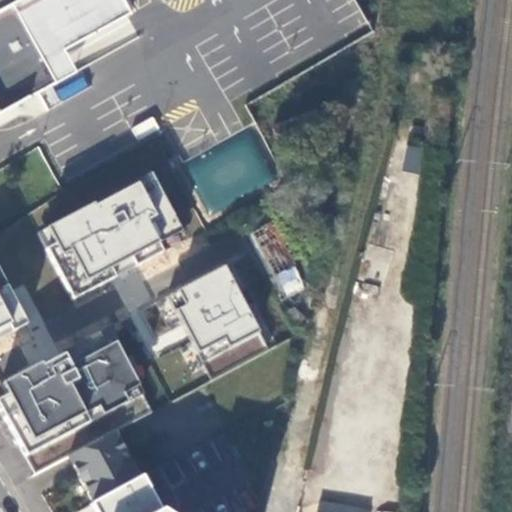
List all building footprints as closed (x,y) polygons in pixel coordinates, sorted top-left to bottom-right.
[(0,0),(0,115),(17,106),(76,74),(64,52),(130,16),(121,0),(0,0)] [(344,64),(367,63),(373,37),(343,51),(344,64)] [(247,99),(260,92),(255,83),(242,90),(247,99)] [(274,129),(282,148),(324,132),(317,113),(274,129)] [(327,172),(301,186),(306,197),(333,183),(327,172)] [(35,235),(71,301),(184,241),(149,175),(35,235)] [(266,227),(262,218),(248,225),(252,234),(266,227)] [(252,234),(248,225),(239,229),(261,271),(267,281),(272,278),(275,277),(252,234)] [(271,225),(266,227),(252,234),(275,277),(272,278),(280,294),(302,283),(284,250),(290,247),(284,235),(278,238),(271,225)] [(113,328),(150,399),(264,340),(227,269),(113,328)] [(0,338),(23,325),(0,277),(0,338)] [(0,386),(0,413),(26,463),(142,402),(106,332),(0,386)] [(74,468),(92,503),(142,477),(124,445),(117,432),(68,457),(74,468)] [(159,511),(142,477),(92,503),(86,507),(88,511),(159,511)] [(363,511),(317,503),(315,511),(363,511)]
